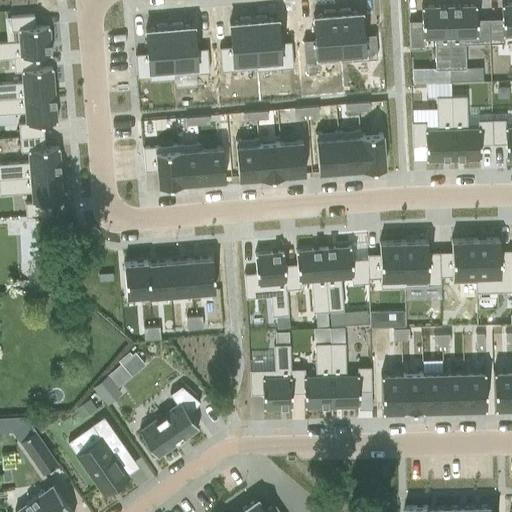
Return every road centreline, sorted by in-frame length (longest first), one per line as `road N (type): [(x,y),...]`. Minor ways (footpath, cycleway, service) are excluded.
road 1 (residential): [(511,200),(125,208),(108,192),(96,30),(115,0)]
road 2 (residential): [(230,445),(290,436),(511,436)]
